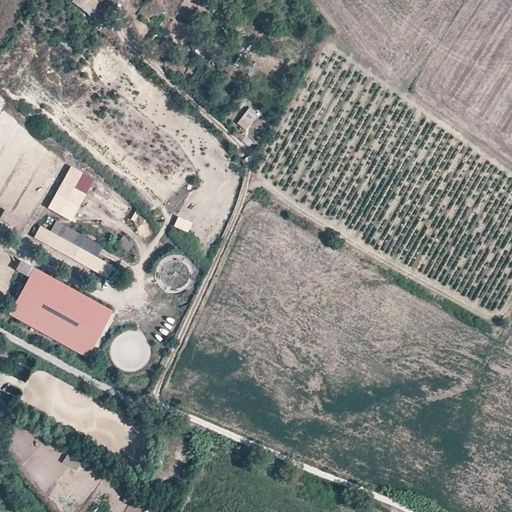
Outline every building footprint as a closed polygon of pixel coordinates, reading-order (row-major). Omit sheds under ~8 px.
[(95,0),(73,0),(72,2),(88,14),(97,1),(95,0)] [(230,50),(238,42),(228,32),(208,52),(216,59),(227,48),(230,50)] [(246,133),(259,115),(249,108),(236,125),(246,133)] [(94,179),(70,166),(47,207),(71,220),(94,179)] [(6,209),(0,217),(0,220),(14,230),(21,219),(6,209)] [(139,227),(145,217),(136,211),(130,221),(139,227)] [(40,226),(34,238),(108,279),(114,268),(40,226)] [(116,245),(129,253),(135,244),(123,236),(116,245)] [(114,312),(35,269),(9,316),(88,359),(114,312)] [(18,397),(21,390),(9,385),(7,393),(18,397)] [(77,472),(82,462),(67,455),(62,465),(77,472)] [(126,496),(123,503),(135,508),(139,501),(126,496)]
